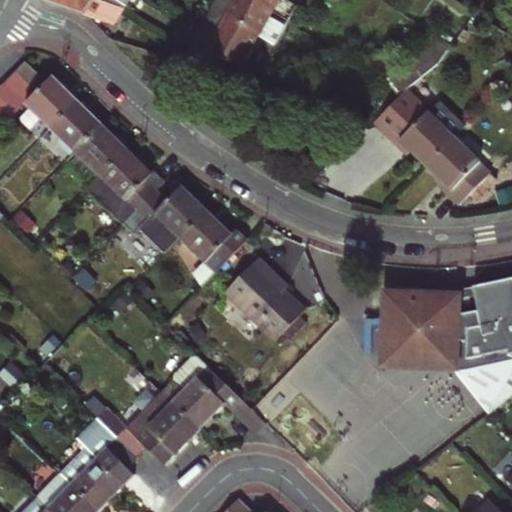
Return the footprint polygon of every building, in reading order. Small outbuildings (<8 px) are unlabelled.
[(66,0),(115,26),(124,10),(118,7),(117,9),(112,6),(115,1),(113,0),(66,0)] [(113,0),(115,1),(112,6),(117,9),(118,7),(124,10),(129,0),(113,0)] [(220,0),(193,48),(241,68),(262,30),(280,40),(298,7),(284,0),(220,0)] [(400,98),(438,65),(425,49),(386,81),(400,98)] [(27,63),(18,72),(37,91),(46,82),(27,63)] [(37,91),(18,72),(7,82),(27,101),(37,91)] [(52,129),(78,102),(53,77),(27,104),(52,129)] [(7,82),(0,89),(0,94),(17,111),(27,101),(7,82)] [(429,167),(457,139),(467,128),(442,103),(431,114),(408,92),(378,123),(405,151),(408,147),(429,167)] [(17,111),(0,94),(0,113),(8,122),(17,111)] [(78,102),(52,129),(77,153),(103,126),(78,102)] [(128,150),(103,126),(77,153),(102,177),(128,150)] [(457,139),(429,167),(448,186),(445,189),(462,206),(493,174),(457,139)] [(128,150),(102,177),(89,190),(125,225),(127,222),(137,212),(158,191),(168,181),(157,171),(153,175),(128,150)] [(168,201),(158,191),(137,212),(127,222),(136,232),(140,228),(166,254),(182,238),(208,211),(183,186),(168,201)] [(0,231),(21,252),(31,241),(0,211),(0,231)] [(208,211),(182,238),(207,262),(217,272),(250,239),(239,228),(233,235),(208,211)] [(260,258),(227,293),(276,341),(305,311),(285,291),(267,273),(271,269),(260,258)] [(217,272),(207,262),(195,274),(205,285),(217,272)] [(289,287),(271,269),(267,273),(285,291),(289,287)] [(385,289),(384,360),(383,366),(464,367),(465,355),(469,357),(511,348),(511,349),(511,276),(475,284),(477,292),(476,295),(475,298),(475,302),(479,305),(480,311),(465,314),(466,291),(455,291),(385,289)] [(457,288),(455,291),(466,291),(465,314),(480,311),(479,305),(475,302),(475,298),(476,295),(477,292),(475,284),(457,288)] [(465,355),(464,367),(511,356),(511,349),(511,348),(469,357),(465,355)] [(174,403),(201,430),(226,405),(256,434),(267,423),(252,407),(209,366),(174,403)] [(201,430),(174,403),(155,422),(144,411),(128,428),(148,448),(166,466),(201,430)] [(62,474),(100,511),(126,485),(135,475),(128,468),(108,448),(118,437),(105,424),(84,445),(88,448),(62,474)] [(148,448),(128,428),(118,437),(139,458),(148,448)] [(139,458),(118,437),(108,448),(128,468),(139,458)] [(38,499),(51,511),(99,511),(100,511),(62,474),(38,499)] [(51,511),(38,499),(28,489),(5,511),(51,511)] [(251,511),(239,499),(225,511),(251,511)] [(505,511),(491,499),(476,511),(505,511)]
